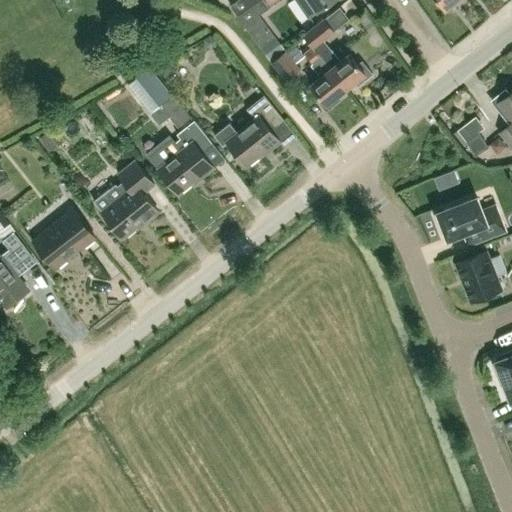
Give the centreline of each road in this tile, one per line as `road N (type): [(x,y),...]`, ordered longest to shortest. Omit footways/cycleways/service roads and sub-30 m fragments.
road 1 (unclassified): [(0,431),(349,164)]
road 2 (residential): [(349,164),(400,233),(447,346)]
road 3 (residential): [(447,346),(511,511)]
road 4 (unclassified): [(349,164),(455,78)]
